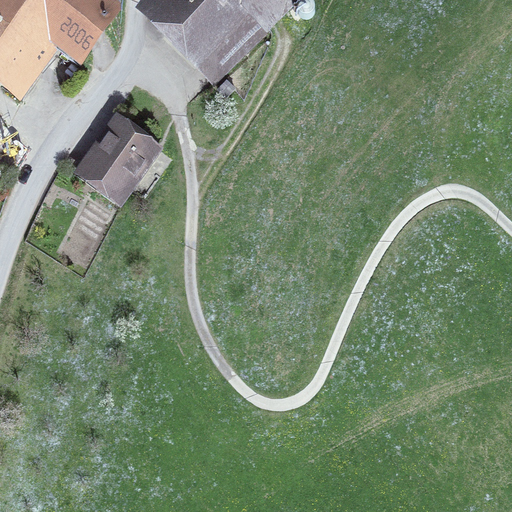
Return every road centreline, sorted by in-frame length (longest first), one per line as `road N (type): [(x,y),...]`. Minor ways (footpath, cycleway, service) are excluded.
road 1 (track): [(137,0),(127,60),(175,102),(187,148),(192,303),(225,371),(255,399),(277,406),(310,391),(373,259),(423,201),(446,191),(467,194),(511,229)]
road 2 (unclassified): [(127,60),(42,165),(0,268)]
